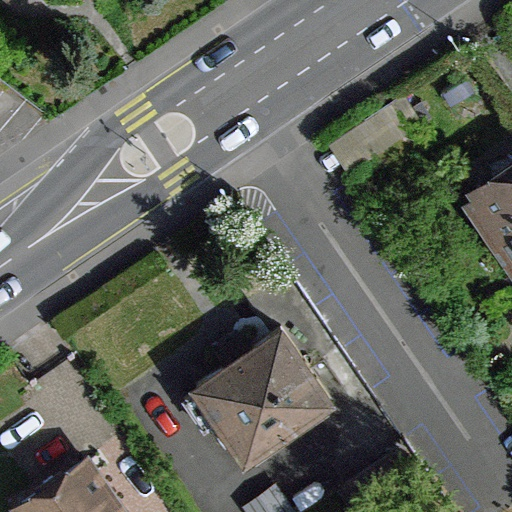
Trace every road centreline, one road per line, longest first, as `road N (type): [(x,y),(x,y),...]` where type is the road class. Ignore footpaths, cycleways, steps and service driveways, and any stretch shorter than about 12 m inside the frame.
road 1 (residential): [(234,95),(510,498)]
road 2 (secondary): [(234,95),(0,263)]
road 3 (secondary): [(339,22),(234,95)]
